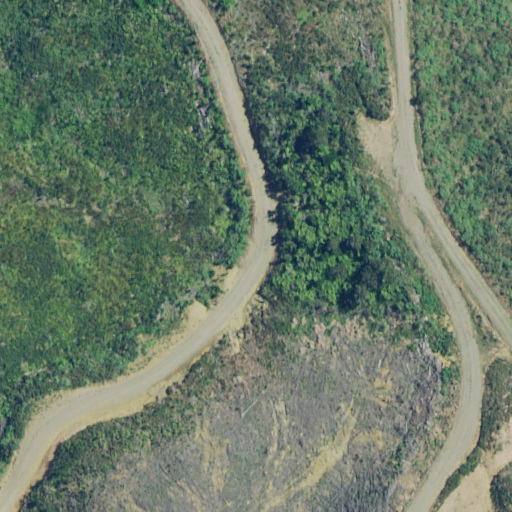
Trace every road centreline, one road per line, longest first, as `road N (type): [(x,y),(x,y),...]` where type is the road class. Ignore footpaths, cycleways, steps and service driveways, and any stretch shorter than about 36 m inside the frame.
road 1 (track): [(190,0),(284,209),(202,334),(52,430),(0,503)]
road 2 (track): [(409,0),(402,164),(511,359)]
